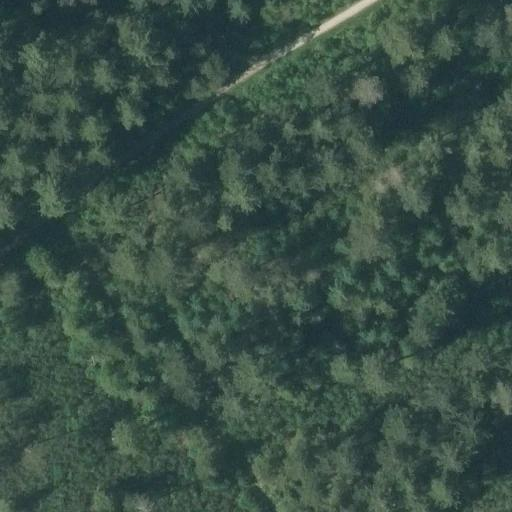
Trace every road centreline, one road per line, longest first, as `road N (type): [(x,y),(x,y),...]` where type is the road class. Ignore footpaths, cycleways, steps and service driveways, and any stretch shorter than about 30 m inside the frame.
road 1 (track): [(0,251),(253,69)]
road 2 (track): [(253,69),(86,0)]
road 3 (track): [(253,69),(368,0)]
